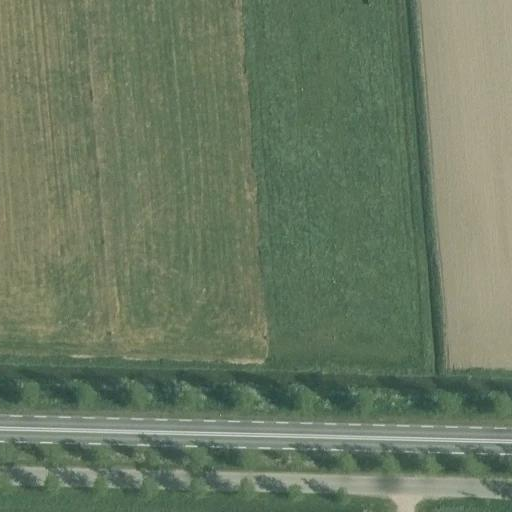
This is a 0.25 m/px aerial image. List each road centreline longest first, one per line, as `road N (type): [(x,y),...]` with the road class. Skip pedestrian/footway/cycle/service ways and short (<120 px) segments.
road 1 (unclassified): [(511,483),(0,470)]
road 2 (primary): [(511,443),(0,431)]
